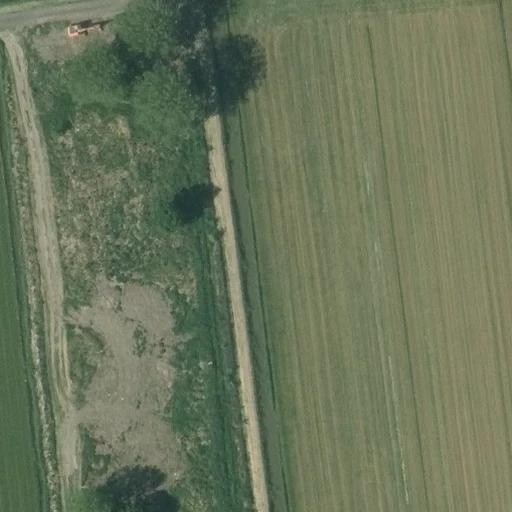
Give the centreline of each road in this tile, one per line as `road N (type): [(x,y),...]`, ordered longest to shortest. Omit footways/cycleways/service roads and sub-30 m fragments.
road 1 (track): [(229,511),(184,0)]
road 2 (track): [(166,0),(0,24)]
